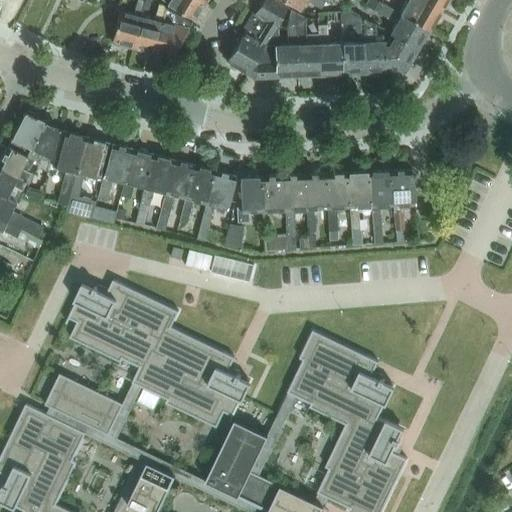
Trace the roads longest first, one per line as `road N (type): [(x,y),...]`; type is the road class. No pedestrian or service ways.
road 1 (residential): [(0,370),(31,348),(79,250),(263,297)]
road 2 (residential): [(488,71),(428,113),(404,120),(260,125),(180,109)]
road 3 (residential): [(263,297),(458,287),(511,312)]
road 4 (residential): [(511,330),(425,511)]
road 5 (residential): [(180,109),(24,67)]
